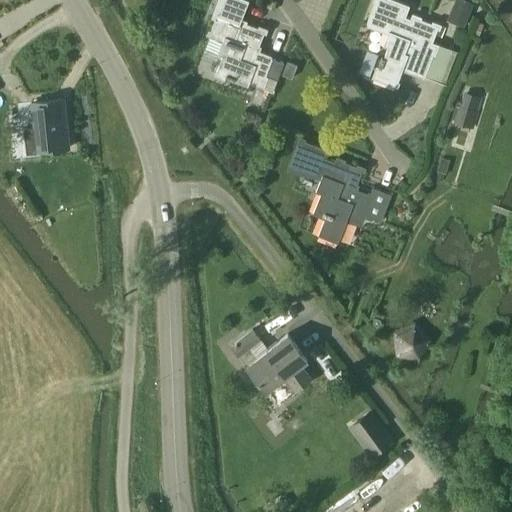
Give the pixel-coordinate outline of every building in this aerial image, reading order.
[(221,0),(216,16),(208,37),(222,42),(217,55),(222,56),(219,64),(214,77),(224,80),(225,79),(234,82),(234,81),(248,86),(250,80),(257,82),(256,84),(271,89),(282,60),(273,56),(257,51),(265,30),(237,20),(243,3),(237,1),(234,0),(221,0)] [(410,19),(405,17),(408,6),(392,0),(374,0),(366,25),(388,32),(383,47),(388,48),(384,59),(381,58),(374,76),(397,85),(403,68),(425,76),(437,44),(433,43),(437,30),(440,30),(442,25),(432,21),(431,23),(421,20),(422,17),(412,14),(410,19)] [(465,28),(474,4),(463,0),(454,0),(447,22),(465,28)] [(287,61),(281,76),(292,80),(298,66),(287,61)] [(471,153),(487,94),(468,88),(452,147),(471,153)] [(63,99),(31,103),(36,152),(69,149),(63,99)] [(21,116),(8,117),(9,130),(22,129),(21,116)] [(327,150),(301,139),(289,171),(308,178),(309,176),(320,180),(315,193),(320,195),(313,212),(327,218),(320,234),(338,241),(347,219),(360,224),(363,215),(381,222),(391,195),(372,188),(370,194),(355,189),(363,169),(338,159),(336,162),(324,157),(327,150)] [(447,175),(451,161),(441,159),(437,173),(447,175)] [(393,331),(396,356),(420,360),(431,339),(415,321),(393,331)] [(312,379),(302,365),(307,360),(288,334),(258,357),(251,347),(260,340),(252,330),(230,346),(238,356),(240,355),(247,365),(246,366),(265,392),(283,378),(294,393),(312,379)] [(393,440),(370,410),(348,426),(370,457),(393,440)]
